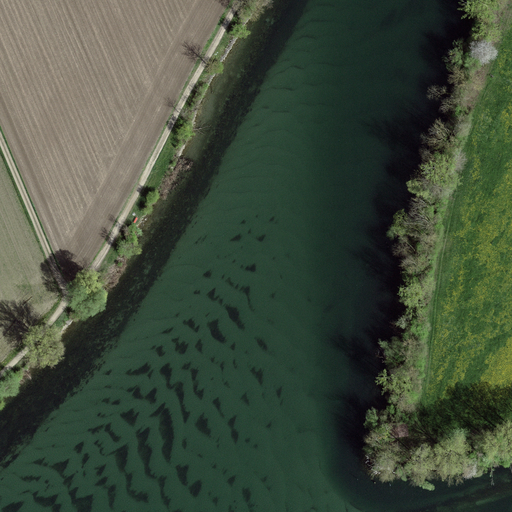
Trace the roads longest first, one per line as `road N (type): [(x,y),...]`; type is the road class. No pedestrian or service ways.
road 1 (track): [(0,376),(98,259),(237,0)]
road 2 (track): [(66,292),(0,140)]
